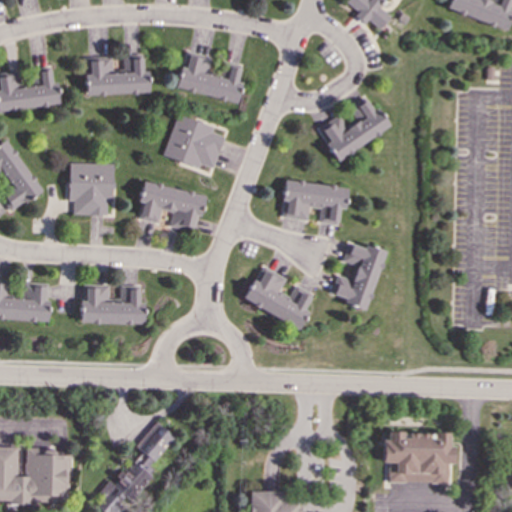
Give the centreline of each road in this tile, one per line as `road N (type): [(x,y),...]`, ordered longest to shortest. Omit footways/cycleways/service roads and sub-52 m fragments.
road 1 (residential): [(0,376),(511,387)]
road 2 (residential): [(311,0),(210,275),(203,325)]
road 3 (residential): [(295,41),(153,17),(70,21),(0,37)]
road 4 (residential): [(0,248),(210,275)]
road 5 (residential): [(276,100),(315,104),(352,79),(354,63),(338,39),(305,21)]
